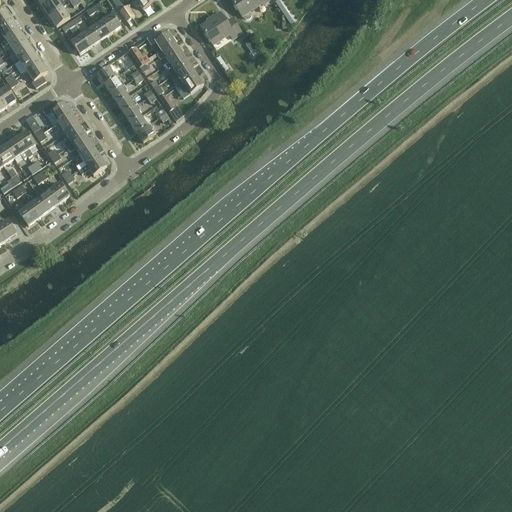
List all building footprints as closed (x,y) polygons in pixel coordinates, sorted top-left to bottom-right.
[(56,0),(54,0),(42,8),(49,18),(63,9),(56,0)] [(77,0),(76,0),(71,4),(74,9),(81,4),(77,0)] [(154,0),(139,0),(136,2),(144,13),(157,4),(154,0)] [(263,7),(268,3),(266,0),(236,0),(232,3),(242,18),(254,9),(253,8),(260,3),(263,7)] [(99,5),(92,9),(96,14),(102,10),(99,5)] [(128,7),(120,13),(127,23),(135,18),(128,7)] [(63,9),(49,18),(56,29),(70,20),(63,9)] [(96,14),(92,9),(86,14),(89,18),(96,14)] [(0,30),(12,22),(5,11),(0,14),(0,30)] [(107,17),(101,21),(111,36),(122,29),(118,23),(121,21),(114,11),(111,13),(113,16),(108,20),(107,17)] [(235,38),(241,34),(232,21),(227,24),(221,15),(201,29),(211,44),(221,37),(222,40),(232,33),(235,38)] [(78,19),(72,23),(76,28),(82,24),(78,19)] [(97,27),(92,30),(101,43),(111,36),(101,21),(96,25),(97,27)] [(12,22),(0,30),(0,33),(6,42),(19,32),(12,22)] [(76,28),(72,23),(63,29),(66,33),(75,28),(76,28)] [(90,50),(81,35),(77,29),(72,33),(77,41),(71,44),(80,57),(90,50)] [(86,31),(81,35),(90,50),(101,43),(92,30),(87,33),(86,31)] [(19,32),(6,42),(13,52),(26,43),(19,32)] [(160,33),(148,42),(152,48),(156,45),(162,55),(163,54),(175,46),(168,35),(164,38),(160,33)] [(26,43),(13,52),(20,63),(33,53),(26,43)] [(175,46),(162,55),(157,58),(160,62),(165,59),(169,65),(182,56),(175,46)] [(131,56),(140,70),(145,66),(136,52),(131,56)] [(33,53),(20,63),(26,73),(40,64),(33,53)] [(182,56),(169,65),(164,68),(168,73),(173,70),(176,75),(189,66),(182,56)] [(128,71),(135,67),(132,63),(125,67),(128,71)] [(40,64),(26,73),(33,83),(32,85),(36,91),(46,84),(43,78),(48,75),(40,64)] [(145,66),(140,70),(144,74),(148,71),(145,66)] [(189,66),(176,75),(171,79),(174,83),(179,80),(183,86),(196,77),(189,66)] [(98,77),(104,87),(116,79),(116,80),(118,78),(115,74),(113,75),(109,70),(98,77)] [(132,77),(135,81),(141,77),(138,72),(132,77)] [(5,80),(8,85),(15,81),(12,76),(5,80)] [(141,77),(135,81),(138,86),(144,81),(141,77)] [(196,77),(183,86),(177,90),(180,95),(186,90),(190,97),(203,88),(196,77)] [(116,79),(104,87),(111,96),(124,88),(121,83),(119,84),(116,80),(116,79)] [(15,81),(8,85),(11,90),(18,85),(15,81)] [(151,85),(154,91),(159,87),(156,82),(151,85)] [(159,87),(154,91),(159,97),(164,94),(159,87)] [(124,88),(111,96),(117,106),(128,99),(125,94),(127,93),(124,88)] [(8,89),(0,93),(0,101),(5,110),(16,102),(8,89)] [(145,96),(148,101),(154,96),(151,92),(145,96)] [(154,96),(148,101),(151,105),(157,101),(154,96)] [(170,114),(175,111),(166,98),(161,101),(170,114)] [(128,99),(117,106),(124,116),(137,107),(134,103),(132,104),(128,99)] [(56,103),(42,112),(46,118),(51,115),(58,126),(72,117),(65,106),(60,109),(56,103)] [(137,107),(124,116),(130,125),(141,118),(138,113),(140,112),(137,107)] [(157,115),(160,120),(167,115),(163,111),(157,115)] [(167,115),(160,120),(163,124),(170,120),(167,115)] [(72,117),(58,126),(65,136),(79,127),(72,117)] [(141,118),(130,125),(137,135),(150,127),(147,122),(145,123),(141,118)] [(79,127),(65,136),(72,146),(86,137),(79,127)] [(150,127),(137,135),(143,145),(154,138),(151,133),(153,131),(150,127)] [(34,135),(37,140),(44,135),(41,130),(34,135)] [(27,134),(16,141),(25,155),(35,148),(27,134)] [(44,135),(37,140),(40,144),(47,140),(44,135)] [(86,137),(72,146),(79,157),(93,148),(86,137)] [(16,141),(5,148),(14,162),(25,155),(16,141)] [(5,148),(0,151),(0,163),(4,169),(14,162),(5,148)] [(93,148),(79,157),(84,164),(79,167),(79,169),(80,171),(100,158),(93,148)] [(55,151),(48,156),(51,161),(58,156),(55,151)] [(58,156),(51,161),(54,165),(61,161),(58,156)] [(100,158),(80,171),(79,172),(82,177),(89,172),(93,178),(107,169),(100,158)] [(38,163),(33,166),(37,173),(42,170),(38,163)] [(37,173),(33,166),(28,169),(32,176),(37,173)] [(62,177),(65,181),(72,177),(69,172),(62,177)] [(43,173),(38,176),(43,183),(47,180),(43,173)] [(43,183),(38,176),(33,179),(38,186),(43,183)] [(17,177),(12,180),(16,187),(21,184),(17,177)] [(72,177),(65,181),(68,186),(75,182),(72,177)] [(16,187),(12,180),(7,183),(11,190),(16,187)] [(39,192),(43,197),(51,191),(47,185),(39,192)] [(60,185),(50,193),(59,206),(70,199),(60,185)] [(22,187),(17,190),(22,197),(26,194),(22,187)] [(22,197),(17,190),(12,193),(17,200),(22,197)] [(50,193),(40,200),(49,214),(59,206),(50,193)] [(25,207),(33,201),(31,198),(22,203),(25,207)] [(40,200),(29,208),(39,221),(49,214),(40,200)] [(39,221),(29,208),(19,215),(29,229),(39,221)] [(8,223),(0,227),(0,234),(6,243),(17,236),(8,223)]
